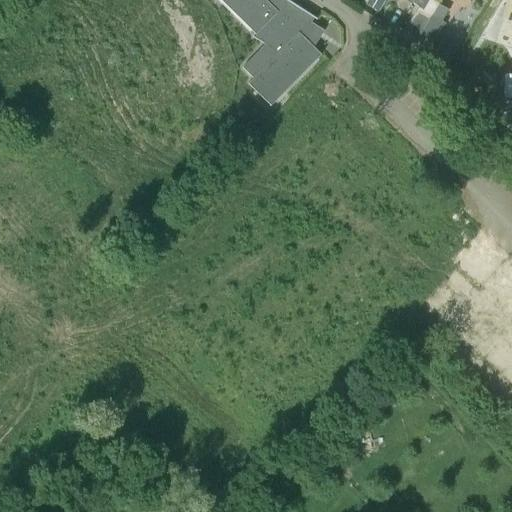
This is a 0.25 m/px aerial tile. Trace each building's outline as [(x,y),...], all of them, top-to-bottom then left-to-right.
[(221,0),(255,33),(253,36),(265,44),(243,68),(253,78),(248,83),(271,105),(321,54),(314,47),(324,29),(312,22),(315,17),(288,0),(221,0)] [(379,11),(386,0),(368,0),(366,3),(379,11)] [(418,39),(440,4),(433,0),(429,0),(424,10),(419,7),(404,30),(418,39)] [(449,10),(440,4),(418,39),(431,47),(446,23),(442,21),(449,10)] [(511,20),(509,19),(501,40),(511,44),(511,42),(511,20)] [(449,65),(457,52),(443,44),(435,56),(449,65)] [(463,53),(454,66),(467,74),(475,62),(463,53)]
